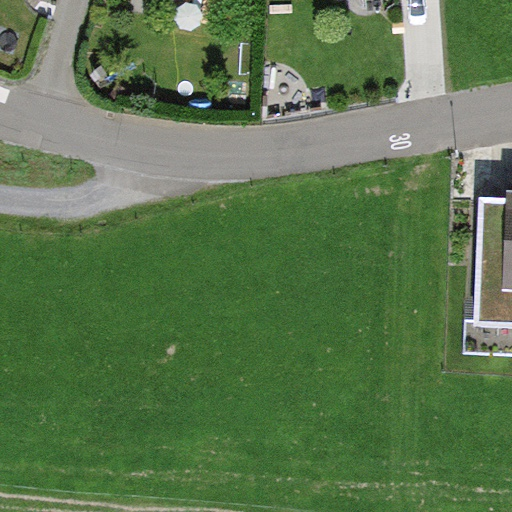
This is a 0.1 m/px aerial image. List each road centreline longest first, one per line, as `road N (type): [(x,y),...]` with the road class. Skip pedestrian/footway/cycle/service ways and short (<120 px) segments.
road 1 (unclassified): [(0,109),(103,142),(257,157),(511,107)]
road 2 (track): [(0,199),(70,207),(120,194),(160,181),(165,153)]
